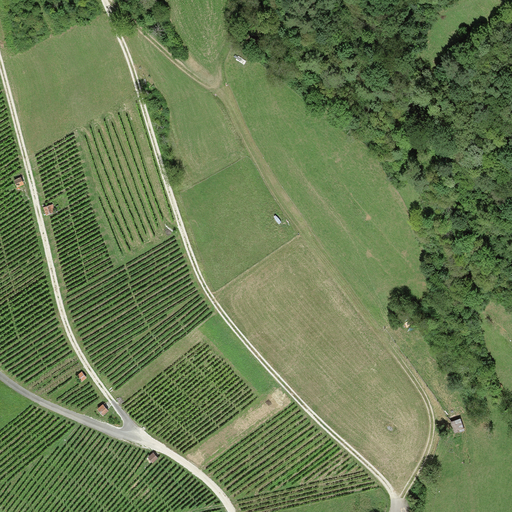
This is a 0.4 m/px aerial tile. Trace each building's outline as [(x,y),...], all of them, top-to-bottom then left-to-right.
[(19,184),(13,188),(16,194),(23,190),(19,184)] [(54,214),(50,209),(43,216),(47,220),(54,214)] [(80,371),(76,374),(81,380),(85,377),(80,371)] [(101,403),(97,406),(101,412),(105,409),(101,403)] [(460,417),(451,421),(455,430),(464,426),(460,417)]
